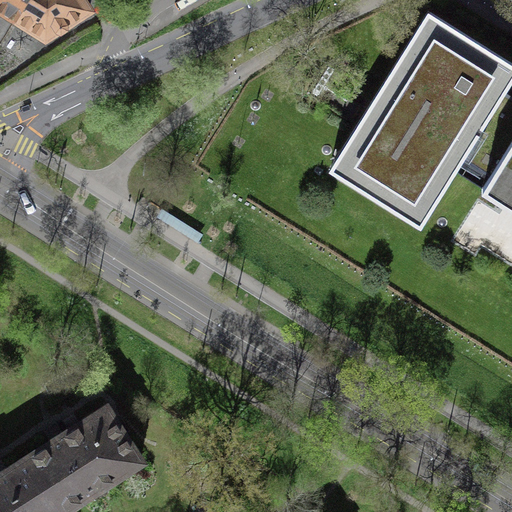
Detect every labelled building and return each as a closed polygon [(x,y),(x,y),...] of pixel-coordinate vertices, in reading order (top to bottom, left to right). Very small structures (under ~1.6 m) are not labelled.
[(0,0),(0,8),(11,15),(16,18),(26,0),(0,0)] [(26,0),(16,18),(45,37),(89,9),(83,0),(26,0)] [(334,161),(330,169),(421,226),(456,169),(483,186),(482,186),(511,204),(511,94),(506,90),(511,80),(511,62),(428,10),(340,152),(335,161),(334,161)] [(202,234),(161,208),(156,216),(196,242),(202,234)] [(59,435),(11,465),(40,511),(50,511),(60,506),(61,508),(91,489),(90,487),(104,478),(105,480),(123,468),(120,463),(136,452),(138,457),(137,457),(138,459),(140,457),(107,405),(59,435)] [(40,511),(11,465),(0,471),(0,511),(40,511)]
